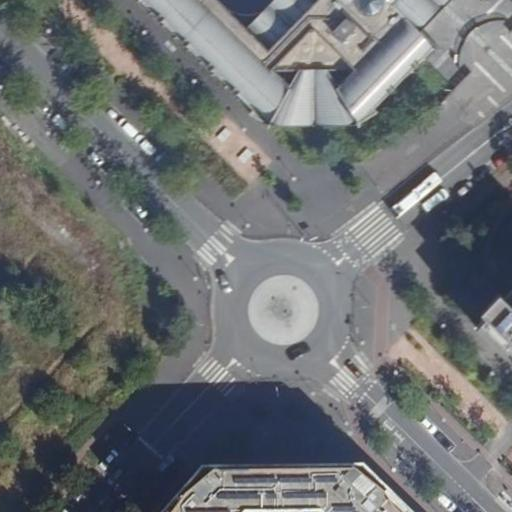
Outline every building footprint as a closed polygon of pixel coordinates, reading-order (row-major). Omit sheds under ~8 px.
[(134,0),(249,112),(269,125),(310,125),(310,122),(317,122),(317,125),(358,124),(371,115),(377,111),(437,49),(441,52),(442,51),(406,17),(409,14),(413,13),(414,12),(413,10),(422,0),(483,0),(488,4),(489,2),(486,0),(275,0),(270,7),(264,10),(258,13),(252,15),(241,15),(231,11),(226,8),(217,0),(134,0)] [(511,290),(476,327),(501,351),(506,346),(511,351),(511,290)] [(511,351),(506,346),(501,351),(511,361),(511,351)] [(354,469),(215,470),(216,476),(207,486),(218,495),(230,482),(236,487),(213,511),(202,511),(208,506),(196,496),(185,498),(180,503),(177,500),(166,511),(408,511),(396,500),(390,506),(383,499),(372,511),(361,511),(338,490),(344,484),(351,491),(361,481),(354,474),(354,469)] [(207,486),(196,496),(208,506),(202,511),(213,511),(236,487),(230,482),(218,495),(207,486)] [(351,491),(344,484),(338,490),(361,511),(372,511),(351,491)]
